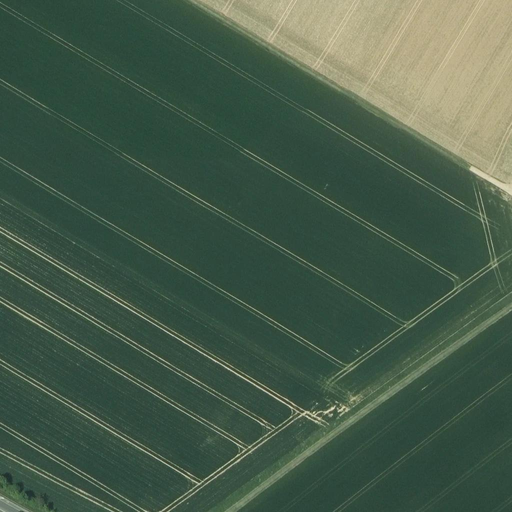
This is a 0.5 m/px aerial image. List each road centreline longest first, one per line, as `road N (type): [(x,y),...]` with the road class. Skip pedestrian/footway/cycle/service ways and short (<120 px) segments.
road 1 (track): [(185,0),(478,176)]
road 2 (track): [(511,319),(247,511)]
